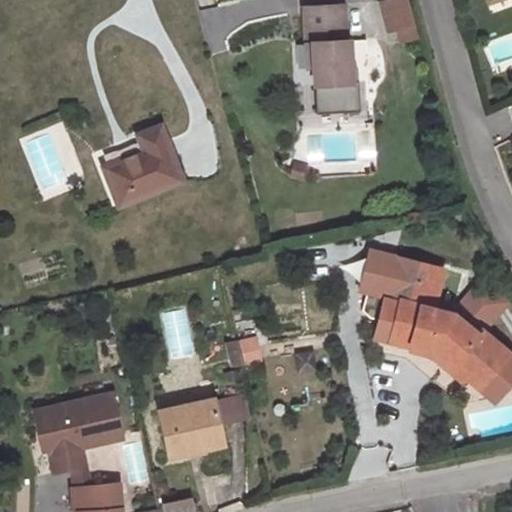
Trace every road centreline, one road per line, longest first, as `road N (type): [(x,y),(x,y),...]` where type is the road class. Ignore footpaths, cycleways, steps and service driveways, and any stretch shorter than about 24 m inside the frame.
road 1 (residential): [(511,237),(468,122),(435,0)]
road 2 (residential): [(511,464),(291,511)]
